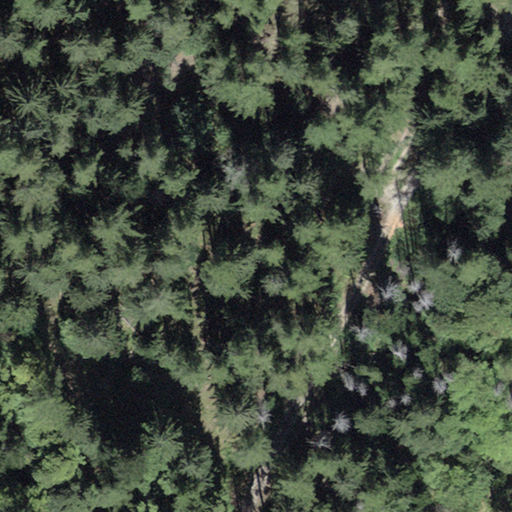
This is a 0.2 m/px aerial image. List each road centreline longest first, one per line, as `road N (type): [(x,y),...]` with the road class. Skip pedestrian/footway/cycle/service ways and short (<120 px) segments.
road 1 (track): [(511,9),(416,152),(238,511)]
road 2 (track): [(459,0),(416,152)]
